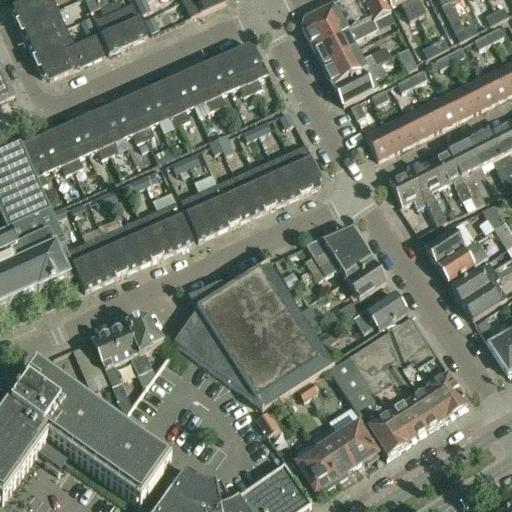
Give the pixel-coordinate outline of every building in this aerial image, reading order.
[(11,14),(19,32),(58,14),(51,0),(41,0),(20,10),(11,14)] [(15,0),(20,10),(41,0),(15,0)] [(189,0),(181,4),(190,22),(223,7),(225,0),(189,0)] [(360,0),(350,0),(333,9),(304,22),(302,30),(314,55),(332,47),(331,45),(372,23),(360,0)] [(373,25),(390,17),(381,0),(360,0),(372,23),(372,25),(373,25)] [(386,0),(391,10),(400,5),(409,26),(418,22),(407,0),(386,0)] [(407,0),(418,22),(425,18),(416,0),(407,0)] [(446,0),(437,0),(442,9),(450,6),(446,0)] [(136,7),(141,19),(151,15),(146,2),(136,7)] [(132,10),(122,14),(118,4),(109,8),(128,49),(146,41),(138,22),(132,10)] [(104,22),(95,26),(109,58),(128,49),(109,8),(100,12),(104,22)] [(499,26),(508,21),(503,11),(494,16),(499,26)] [(19,32),(27,50),(66,32),(58,14),(19,32)] [(490,30),(499,26),(494,16),(485,21),(490,30)] [(144,25),(150,37),(160,33),(154,21),(144,25)] [(85,39),(93,36),(95,35),(89,22),(79,26),(85,39)] [(314,55),(323,72),(357,55),(353,47),(378,34),(373,25),(372,25),(372,23),(331,45),(332,47),(314,55)] [(467,42),(478,37),(473,28),(463,33),(467,42)] [(35,68),(46,63),(74,50),(66,32),(27,50),(35,68)] [(459,47),(467,42),(463,33),(454,37),(459,47)] [(499,33),(485,40),(490,49),(504,42),(499,33)] [(485,40),(474,45),(478,55),(490,49),(485,40)] [(74,50),(46,63),(35,68),(41,81),(50,84),(71,75),(105,60),(96,41),(74,50)] [(436,59),(449,52),(444,43),(431,49),(436,59)] [(427,63),(436,59),(431,49),(422,54),(427,63)] [(257,84),(268,79),(257,54),(247,50),(235,55),(254,97),(262,93),(257,84)] [(323,72),(333,91),(378,70),(380,68),(379,67),(391,62),(386,52),(370,59),(363,63),(364,65),(363,66),(357,55),(323,72)] [(397,58),(406,78),(417,72),(408,53),(397,58)] [(465,62),(460,53),(448,58),(453,68),(465,62)] [(231,95),(239,91),(243,101),(254,97),(235,55),(217,63),(231,95)] [(440,75),(449,71),(453,68),(448,58),(435,65),(440,75)] [(217,63),(199,71),(218,113),(225,109),(221,100),(231,95),(217,63)] [(511,67),(503,72),(511,89),(511,67)] [(343,111),(378,92),(375,85),(385,79),(380,68),(378,70),(333,91),(343,111)] [(0,104),(7,102),(14,98),(10,88),(9,89),(0,69),(0,104)] [(196,111),(204,107),(208,117),(218,113),(199,71),(181,79),(196,111)] [(511,89),(503,72),(484,82),(496,106),(511,98),(511,89)] [(422,75),(414,79),(409,81),(414,92),(427,85),(422,75)] [(181,79),(164,87),(182,128),(189,125),(185,115),(196,111),(181,79)] [(409,81),(396,88),(402,98),(414,92),(409,81)] [(484,82),(470,88),(464,91),(476,116),(496,106),(484,82)] [(164,87),(146,95),(165,137),(173,133),(173,132),(182,128),(164,87)] [(464,91),(444,101),(457,126),(476,116),(464,91)] [(437,136),(451,129),(457,126),(444,101),(441,103),(437,94),(420,102),(424,111),(425,111),(437,136)] [(146,95),(128,103),(146,144),(154,141),(150,131),(158,127),(163,138),(165,137),(146,95)] [(388,105),(383,95),(371,101),(375,111),(388,105)] [(124,142),(132,139),(137,148),(146,144),(128,103),(110,111),(124,142)] [(362,137),(363,136),(372,132),(360,108),(350,113),(362,137)] [(110,111),(92,119),(111,160),(119,156),(114,147),(124,142),(110,111)] [(424,111),(405,121),(417,145),(437,136),(425,111),(424,111)] [(285,134),(295,129),(289,117),(279,122),(279,124),(276,126),(280,134),(284,132),(285,134)] [(88,158),(97,154),(101,164),(99,165),(109,187),(119,183),(110,161),(111,160),(92,119),(74,127),(88,158)] [(405,121),(387,130),(385,130),(397,155),(417,145),(405,121)] [(266,126),(254,131),(259,142),(270,135),(266,126)] [(74,127),(57,134),(75,176),(83,172),(79,162),(88,158),(74,127)] [(511,164),(509,159),(511,157),(511,137),(507,128),(487,138),(511,185),(511,164)] [(385,130),(365,140),(377,165),(397,155),(385,130)] [(254,131),(242,137),(247,149),(260,144),(259,142),(254,131)] [(53,174),(61,170),(65,179),(75,176),(57,134),(39,142),(53,174)] [(481,173),(492,167),(507,198),(511,195),(511,185),(487,138),(468,147),(481,173)] [(234,158),(226,139),(217,143),(225,161),(234,158)] [(322,183),(305,151),(300,140),(283,148),(288,159),(305,198),(319,191),(322,183)] [(47,188),(43,178),(53,174),(39,142),(20,151),(34,182),(38,192),(47,188)] [(209,146),(211,151),(214,159),(221,157),(224,161),(225,161),(217,143),(209,146)] [(476,212),(485,208),(474,188),(485,182),(481,173),(468,147),(449,157),(471,202),(470,202),(476,212)] [(0,314),(38,298),(38,299),(68,285),(68,284),(78,279),(67,257),(53,226),(49,217),(38,192),(34,182),(20,151),(17,152),(0,159),(0,314)] [(442,192),(452,187),(462,207),(470,202),(471,202),(449,157),(429,167),(442,192)] [(195,158),(184,163),(188,173),(199,168),(195,158)] [(288,159),(270,167),(287,206),(305,198),(288,159)] [(184,163),(170,169),(175,178),(188,173),(184,163)] [(270,167),(252,175),(270,213),(287,206),(270,167)] [(447,202),(442,192),(429,167),(410,176),(438,231),(446,227),(436,209),(447,202)] [(252,175),(235,182),(252,221),(270,213),(252,175)] [(153,176),(141,182),(145,192),(158,185),(153,176)] [(413,207),(429,236),(438,231),(410,176),(389,187),(402,212),(413,207)] [(217,237),(234,229),(217,190),(216,191),(212,181),(195,189),(199,199),(200,198),(217,237)] [(141,182),(129,187),(134,196),(145,192),(141,182)] [(235,182),(217,190),(234,229),(252,221),(235,182)] [(117,193),(106,198),(113,213),(125,208),(117,193)] [(106,198),(93,203),(100,219),(113,213),(106,198)] [(199,245),(217,237),(200,198),(199,199),(181,207),(199,245)] [(87,218),(82,208),(68,213),(74,224),(87,218)] [(175,209),(157,217),(174,256),(192,248),(175,209)] [(492,210),(481,215),(493,235),(504,228),(497,219),(492,210)] [(63,211),(49,217),(53,226),(67,220),(63,211)] [(139,272),(156,264),(139,225),(135,216),(117,224),(139,272)] [(156,264),(174,256),(157,217),(139,225),(156,264)] [(121,280),(139,272),(117,224),(100,232),(121,280)] [(511,250),(511,240),(504,228),(493,235),(506,254),(511,250)] [(451,234),(424,252),(437,272),(472,249),(471,249),(459,230),(452,234),(451,234)] [(305,266),(312,278),(320,273),(319,273),(334,266),(361,249),(349,231),(322,244),(328,254),(313,262),(313,261),(305,266)] [(104,287),(121,280),(100,232),(81,240),(85,249),(86,249),(104,287)] [(473,272),(468,263),(482,254),(476,245),(471,249),(472,249),(437,272),(448,288),(473,272)] [(78,279),(85,296),(104,287),(86,249),(85,249),(67,257),(78,279)] [(339,273),(347,285),(373,268),(361,249),(334,266),(319,273),(320,273),(312,278),(318,286),(325,281),(339,273)] [(495,275),(501,283),(511,275),(511,264),(495,275)] [(359,305),(386,287),(373,268),(347,285),(359,305)] [(489,268),(477,275),(450,292),(461,308),(496,287),(500,285),(489,268)] [(301,390),(310,385),(333,370),(322,353),(315,342),(269,270),(224,297),(197,314),(174,348),(256,406),(263,415),(265,414),(296,394),(301,390)] [(282,281),(288,291),(298,285),(293,276),(282,281)] [(472,325),(499,308),(506,303),(496,287),(461,308),(472,325)] [(221,288),(188,302),(197,314),(224,297),(221,288)] [(379,336),(405,319),(393,299),(367,315),(354,324),(364,338),(375,330),(379,336)] [(357,317),(351,307),(326,324),(332,333),(357,317)] [(486,323),(477,329),(482,338),(491,333),(486,323)] [(144,358),(162,349),(147,326),(140,324),(126,330),(146,377),(151,375),(144,358)] [(409,324),(348,362),(328,375),(367,434),(386,465),(407,452),(407,451),(444,427),(445,428),(467,413),(446,380),(409,324)] [(122,367),(130,364),(137,381),(146,377),(126,330),(109,338),(122,367)] [(331,333),(315,342),(322,353),(338,343),(331,333)] [(511,337),(511,336),(488,349),(507,380),(511,377),(511,337)] [(91,346),(92,347),(110,388),(122,415),(126,419),(131,412),(121,388),(121,389),(114,371),(122,367),(109,338),(91,346)] [(92,347),(73,355),(86,385),(97,381),(101,391),(110,388),(92,347)] [(35,372),(12,404),(0,420),(0,506),(2,508),(36,462),(39,458),(60,473),(68,461),(140,511),(170,468),(118,431),(35,372)] [(318,396),(310,385),(301,390),(310,402),(318,396)] [(303,407),(310,402),(301,390),(296,394),(303,407)] [(280,437),(268,418),(257,425),(269,444),(280,437)] [(358,429),(336,443),(355,472),(377,458),(358,429)] [(336,443),(316,456),(335,485),(355,472),(336,443)] [(290,460),(296,469),(313,495),(318,496),(335,485),(316,456),(306,462),(300,453),(290,460)] [(308,511),(311,510),(284,471),(241,501),(233,506),(231,507),(229,503),(221,486),(217,487),(209,488),(206,488),(204,487),(200,486),(197,484),(185,475),(158,511),(308,511)]
